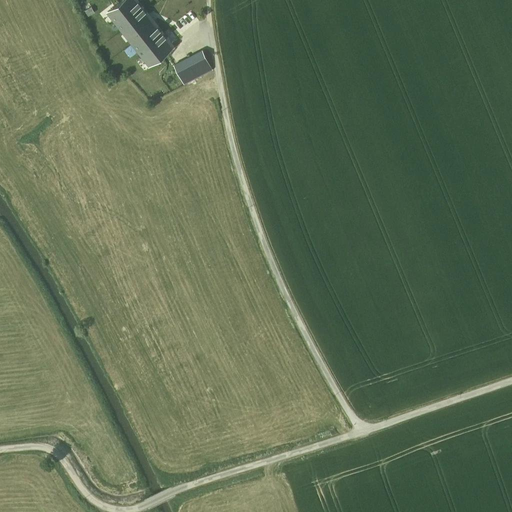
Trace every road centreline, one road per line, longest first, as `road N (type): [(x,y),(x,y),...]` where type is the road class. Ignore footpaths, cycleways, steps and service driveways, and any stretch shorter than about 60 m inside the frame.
road 1 (unclassified): [(359,430),(311,349),(254,206),(227,114),(212,0)]
road 2 (residential): [(359,430),(127,506),(100,502),(58,452),(39,443),(0,448)]
road 3 (residential): [(511,378),(359,430)]
